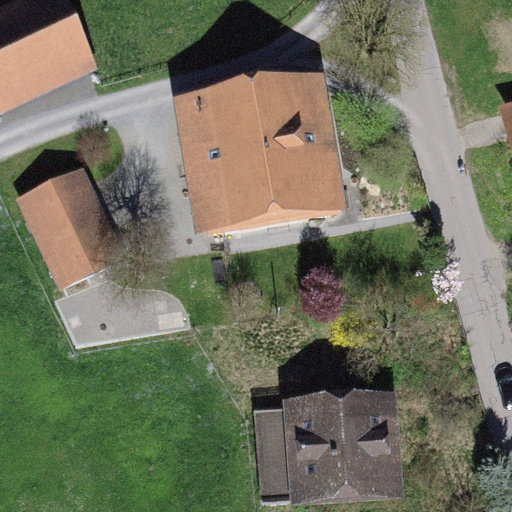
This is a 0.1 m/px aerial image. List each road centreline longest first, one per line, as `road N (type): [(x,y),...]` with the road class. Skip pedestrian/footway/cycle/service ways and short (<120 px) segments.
road 1 (unclassified): [(401,0),(511,402)]
road 2 (track): [(349,0),(269,75),(50,126),(0,151)]
road 3 (track): [(269,75),(339,81),(435,131)]
